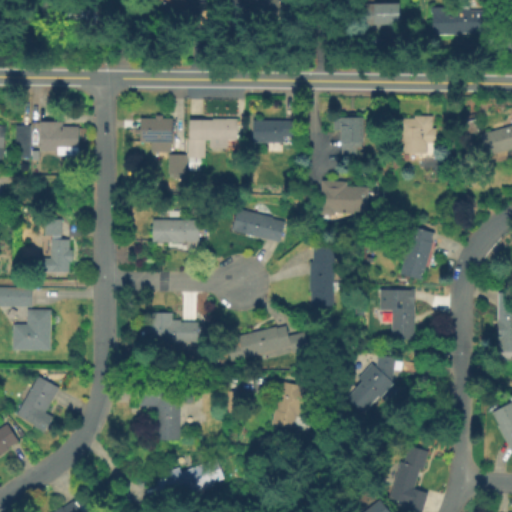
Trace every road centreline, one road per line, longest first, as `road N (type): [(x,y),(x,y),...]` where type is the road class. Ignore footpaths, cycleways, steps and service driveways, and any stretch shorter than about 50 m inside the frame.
road 1 (tertiary): [(511,82),(0,75)]
road 2 (residential): [(101,77),(102,388),(91,424),(69,455),(0,502)]
road 3 (residential): [(460,289),(459,481)]
road 4 (residential): [(240,283),(104,280)]
